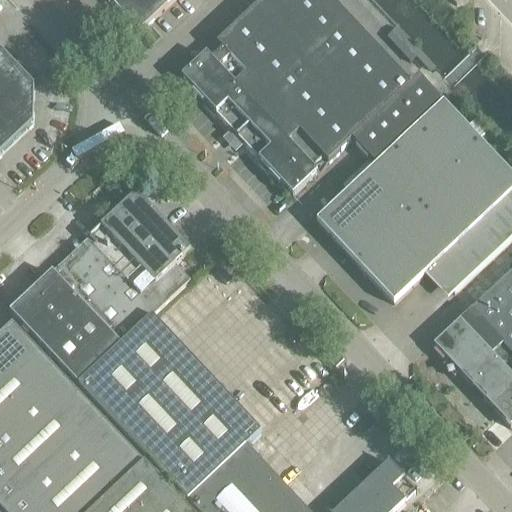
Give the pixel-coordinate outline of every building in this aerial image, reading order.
[(104,0),(139,36),(178,0),(104,0)] [(292,200),(317,177),(328,166),(352,144),(374,167),(440,105),(418,80),(410,88),(327,0),(269,0),(218,48),(224,55),(213,65),(207,59),(182,82),(292,200)] [(0,157),(33,127),(34,89),(0,53),(0,157)] [(394,308),(432,272),(455,296),(511,242),(511,180),(443,107),(317,226),(394,308)] [(53,277),(10,317),(79,390),(153,321),(190,285),(175,270),(191,255),(143,204),(131,203),(53,277)] [(511,276),(471,315),(434,350),(510,432),(511,430),(511,276)] [(303,511),(247,451),(261,437),(153,321),(79,390),(188,506),(193,511),(303,511)] [(0,511),(95,511),(144,466),(12,327),(0,338),(0,511)] [(187,511),(144,466),(95,511),(187,511)] [(339,511),(398,511),(416,495),(389,466),(339,511)]
